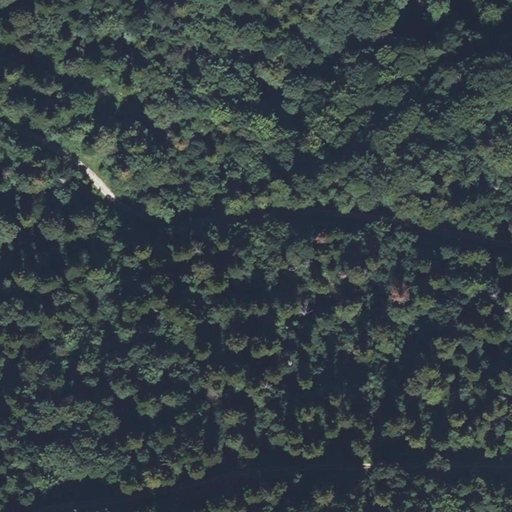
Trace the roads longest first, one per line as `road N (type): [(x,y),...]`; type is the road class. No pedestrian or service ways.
road 1 (track): [(511,245),(373,218),(156,222),(115,201),(80,164),(37,136),(0,123)]
road 2 (track): [(42,511),(241,469),(511,467)]
road 3 (track): [(37,136),(119,111),(123,95),(79,89),(0,53)]
